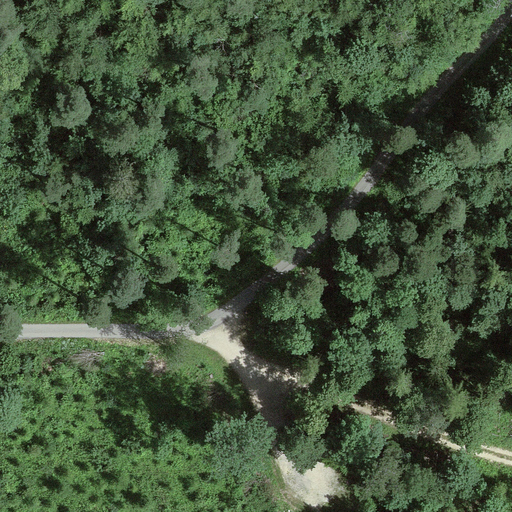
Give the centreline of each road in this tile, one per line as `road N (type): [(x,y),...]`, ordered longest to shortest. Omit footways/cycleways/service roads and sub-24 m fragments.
road 1 (unclassified): [(511,9),(321,233),(271,278)]
road 2 (track): [(511,455),(422,429),(240,354)]
road 3 (residential): [(271,278),(229,309),(175,327),(0,331)]
road 4 (track): [(240,354),(307,499)]
